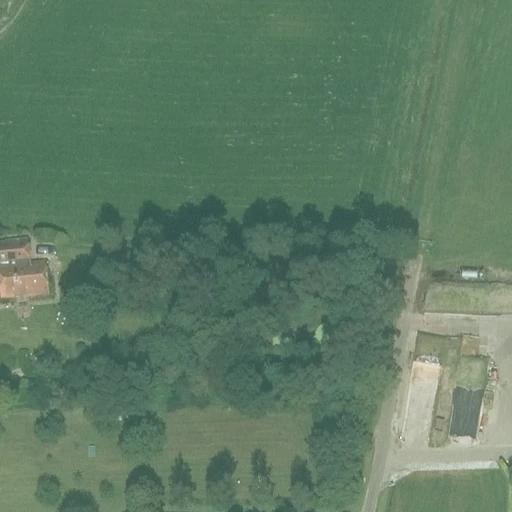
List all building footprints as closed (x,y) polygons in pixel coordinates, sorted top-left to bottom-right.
[(0,294),(1,300),(49,295),(46,263),(30,264),(27,241),(0,243),(0,294)] [(506,280),(437,279),(437,292),(506,293),(506,280)] [(439,317),(475,316),(475,296),(438,298),(439,317)] [(445,370),(447,361),(424,355),(421,364),(445,370)] [(460,438),(485,440),(492,366),(467,363),(460,438)]
